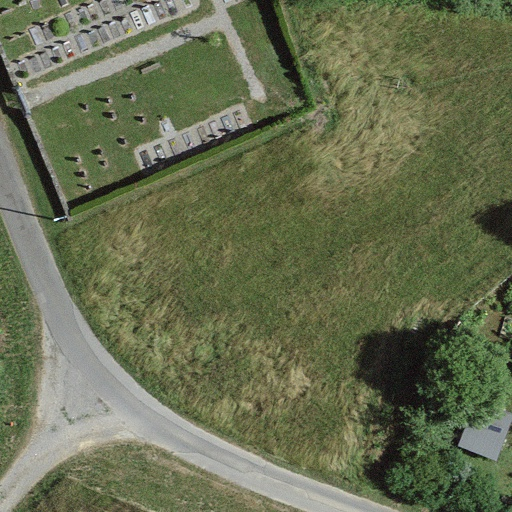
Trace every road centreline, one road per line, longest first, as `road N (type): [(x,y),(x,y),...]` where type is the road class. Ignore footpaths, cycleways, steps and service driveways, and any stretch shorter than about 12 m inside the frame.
road 1 (tertiary): [(0,173),(85,392),(213,461),(358,511)]
road 2 (track): [(85,392),(0,502)]
